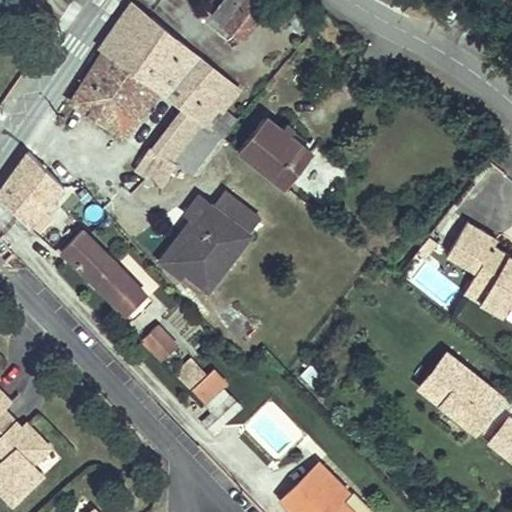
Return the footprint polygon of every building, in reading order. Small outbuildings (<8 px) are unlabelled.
[(242,39),(268,5),(261,0),(222,0),(211,15),(242,39)] [(200,59),(133,2),(100,48),(157,90),(181,108),(220,136),(223,137),(237,121),(225,111),(240,91),(219,74),(206,89),(188,74),(200,59)] [(124,135),(157,90),(104,51),(72,101),(124,135)] [(206,89),(219,74),(200,59),(188,74),(206,89)] [(191,172),(220,136),(181,108),(149,149),(137,168),(163,186),(177,163),(191,172)] [(266,116),(239,149),(285,187),(313,152),(266,116)] [(30,151),(0,191),(0,197),(25,223),(62,185),(30,151)] [(209,287),(260,219),(227,194),(216,208),(200,195),(185,214),(202,227),(175,261),(209,287)] [(202,227),(192,219),(160,261),(180,276),(185,269),(175,261),(202,227)] [(511,255),(493,244),(496,238),(468,221),(447,256),(476,273),(471,283),(486,292),(480,302),(502,315),(508,304),(511,306),(511,255)] [(78,230),(58,249),(120,313),(140,294),(78,230)] [(425,259),(438,242),(429,235),(416,251),(425,259)] [(156,324),(141,337),(160,357),(174,344),(156,324)] [(476,430),(503,396),(446,352),(420,386),(476,430)] [(221,387),(227,382),(214,368),(207,375),(192,359),(176,375),(212,411),(202,421),(212,432),(239,407),(221,387)] [(323,369),(314,361),(301,375),(309,383),(323,369)] [(0,411),(5,406),(12,399),(0,385),(0,411)] [(51,446),(34,428),(29,433),(23,425),(5,406),(0,411),(0,447),(6,454),(0,459),(0,487),(12,501),(43,473),(33,462),(51,446)] [(511,459),(511,420),(509,418),(490,443),(511,459)] [(34,428),(28,421),(23,425),(29,433),(34,428)] [(355,511),(343,499),(349,493),(319,462),(282,500),(293,511),(355,511)]
